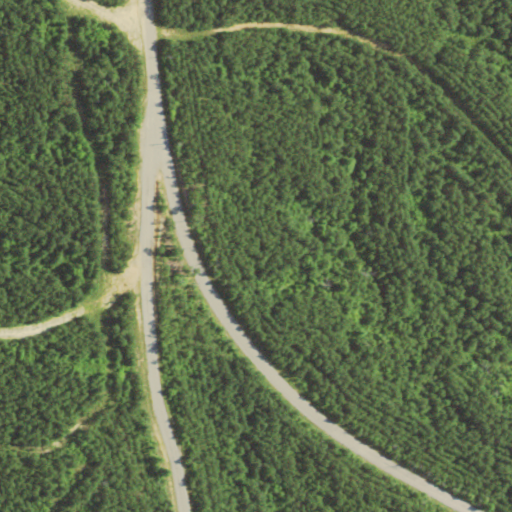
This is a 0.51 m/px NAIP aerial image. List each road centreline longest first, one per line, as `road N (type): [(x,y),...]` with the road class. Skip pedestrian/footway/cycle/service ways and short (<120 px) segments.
road 1 (residential): [(430,511),(322,439),(222,333),(177,267),(151,262)]
road 2 (residential): [(151,262),(146,146),(126,81),(123,0)]
road 3 (residential): [(163,511),(136,384),(151,262)]
